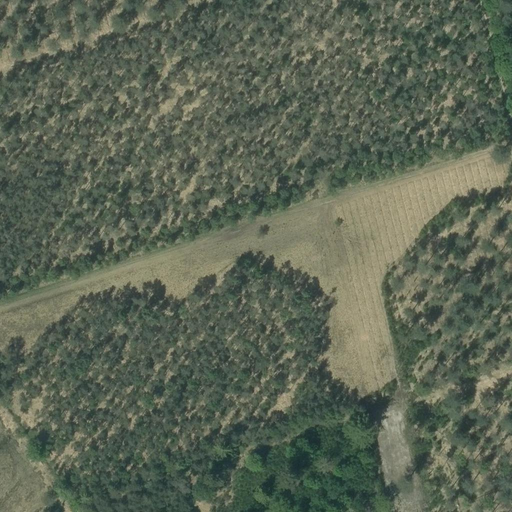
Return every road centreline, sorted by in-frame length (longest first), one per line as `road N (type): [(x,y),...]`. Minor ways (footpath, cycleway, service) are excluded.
road 1 (track): [(0,305),(511,145)]
road 2 (track): [(511,117),(481,0)]
